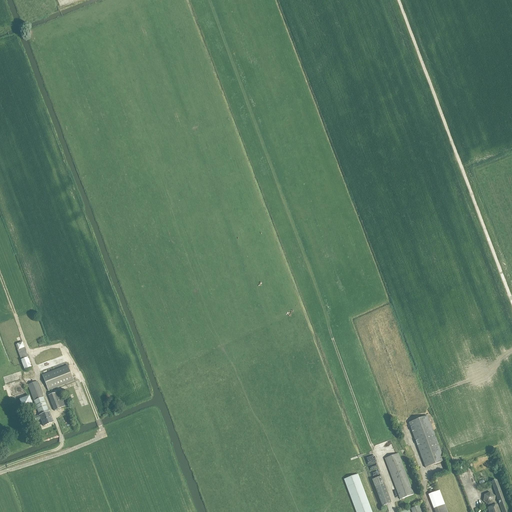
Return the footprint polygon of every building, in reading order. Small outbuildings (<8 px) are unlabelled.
[(24,370),(31,367),(28,358),(21,360),(24,370)] [(48,391),(74,381),(67,365),(42,375),(48,391)] [(53,423),(38,381),(27,385),(39,415),(35,417),(36,422),(40,420),(43,427),(53,423)] [(64,403),(60,392),(48,396),(54,411),(61,409),(60,408),(69,405),(68,402),(64,403)] [(23,410),(33,406),(29,396),(19,400),(23,410)] [(425,468),(444,461),(428,416),(408,423),(425,468)] [(400,500),(414,495),(398,454),(384,459),(400,500)] [(344,480),(355,511),(371,511),(358,475),(344,480)] [(382,506),(391,503),(381,476),(372,480),(382,506)] [(511,511),(511,509),(508,511),(496,480),(491,482),(502,511),(511,511)] [(434,511),(447,511),(439,491),(428,495),(434,511)] [(494,503),(495,497),(490,492),(484,495),(483,501),(488,505),(489,505),(493,503),(494,503)]
